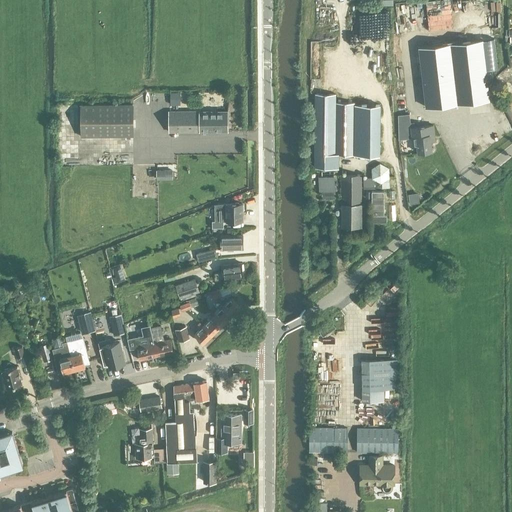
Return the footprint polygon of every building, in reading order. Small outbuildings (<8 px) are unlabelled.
[(426,107),(489,99),(482,40),(419,47),(426,107)] [(498,82),(509,75),(507,72),(496,78),(498,82)] [(354,103),(336,103),(336,95),(314,95),(314,167),(338,167),(338,155),(353,155),(354,105),(354,103)] [(81,137),(130,136),(133,136),(133,104),(81,105),(81,137)] [(354,105),(353,155),(380,155),(380,105),(354,105)] [(169,132),(227,131),(227,111),(169,112),(169,132)] [(410,121),(398,122),(399,139),(412,138),(416,138),(418,152),(432,151),(430,136),(435,135),(434,125),(411,128),(410,121)] [(389,188),(389,177),(388,168),(380,163),(372,168),(372,178),(364,178),(364,184),(368,184),(368,189),(374,188),(374,179),(381,182),(383,181),(383,188),(389,188)] [(157,180),(172,180),(172,170),(157,170),(157,180)] [(342,227),(362,226),(362,204),(361,204),(361,175),(342,175),(343,204),(342,204),(342,227)] [(318,177),(319,192),(334,191),(333,176),(318,177)] [(384,192),(372,192),(372,223),(387,223),(387,216),(384,216),(384,192)] [(420,203),(418,193),(408,194),(410,205),(420,203)] [(226,205),(214,206),(215,221),(223,221),(226,221),(226,222),(243,222),(242,205),(226,205)] [(220,250),(243,249),(243,236),(220,236),(220,250)] [(216,250),(197,255),(199,263),(218,258),(216,250)] [(223,279),(243,277),(242,263),(221,265),(222,272),(214,273),(215,280),(223,279)] [(120,265),(112,268),(113,268),(110,269),(112,275),(114,274),(115,277),(113,278),(115,284),(125,280),(125,279),(127,279),(124,269),(122,270),(120,265)] [(165,283),(176,279),(175,274),(163,277),(165,283)] [(195,279),(176,286),(181,299),(199,293),(195,279)] [(221,308),(230,317),(240,308),(231,299),(221,308)] [(174,317),(181,315),(180,308),(172,310),(174,317)] [(230,317),(221,308),(212,317),(221,326),(230,317)] [(87,326),(82,327),(83,333),(91,331),(95,330),(91,312),(84,314),(87,326)] [(110,316),(115,335),(125,332),(121,314),(110,316)] [(212,317),(203,325),(203,326),(212,335),(221,326),(212,317)] [(212,335),(203,326),(203,325),(199,321),(195,325),(199,329),(194,335),(203,344),(212,335)] [(161,326),(156,326),(152,327),(153,333),(158,356),(174,353),(171,339),(164,340),(161,326)] [(179,341),(189,338),(186,326),(176,329),(179,341)] [(140,360),(151,358),(158,356),(153,333),(143,335),(144,337),(133,339),(135,346),(137,346),(140,360)] [(71,355),(74,370),(85,367),(84,363),(89,362),(83,337),(67,342),(69,349),(71,355)] [(45,362),(52,360),(47,340),(39,342),(45,362)] [(104,347),(100,348),(104,366),(109,365),(109,367),(111,367),(125,364),(120,341),(104,345),(104,347)] [(15,348),(18,357),(25,356),(23,346),(15,348)] [(71,355),(69,349),(65,350),(64,347),(53,350),(56,359),(60,358),(64,373),(74,370),(71,355)] [(398,360),(362,361),(362,401),(385,401),(384,389),(398,389),(398,360)] [(7,388),(22,384),(17,367),(2,371),(7,388)] [(174,386),(176,421),(165,421),(167,461),(197,460),(194,410),(190,411),(189,400),(194,399),(194,401),(201,400),(201,398),(209,397),(206,380),(174,386)] [(141,410),(161,407),(160,396),(140,399),(141,410)] [(253,423),(253,409),(253,407),(243,407),(243,423),(253,423)] [(222,438),(216,438),(215,438),(215,449),(217,449),(217,452),(228,452),(228,442),(242,442),(242,415),(222,415),(222,438)] [(153,443),(153,442),(152,428),(142,429),(143,443),(136,443),(137,457),(152,456),(151,447),(152,447),(153,446),(153,445),(154,445),(154,444),(153,443)] [(347,453),(347,429),(310,428),(310,452),(347,453)] [(397,453),(398,429),(357,429),(357,453),(397,453)] [(0,472),(23,465),(12,432),(0,435),(0,472)] [(254,466),(254,452),(244,452),(244,466),(254,466)] [(394,485),(394,466),(382,466),(382,456),(369,456),(369,466),(360,466),(360,485),(382,485),(382,487),(382,490),(384,492),(387,492),(389,492),(391,490),(392,487),(392,485),(394,485)] [(166,462),(167,474),(179,473),(178,461),(166,462)] [(215,461),(204,461),(204,482),(216,482),(215,461)] [(55,494),(60,511),(68,511),(72,511),(79,511),(72,489),(58,493),(55,494)] [(44,497),(48,511),(60,511),(55,494),(46,497),(45,491),(42,492),(43,498),(44,497)] [(27,503),(29,511),(48,511),(44,497),(27,503)] [(29,511),(27,503),(9,508),(10,511),(29,511)]
